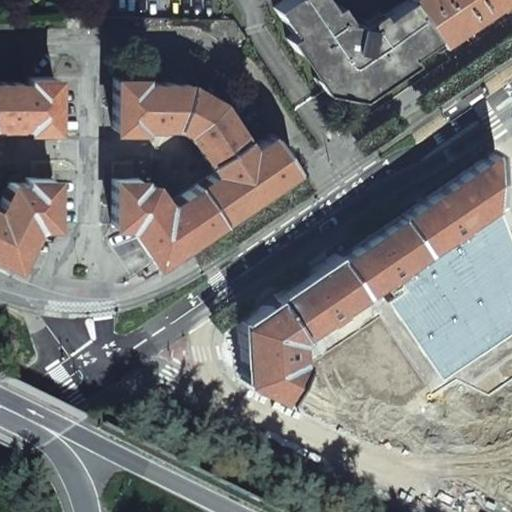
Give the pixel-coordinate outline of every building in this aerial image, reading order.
[(403,0),(367,25),(339,20),(330,7),(324,0),(283,0),(273,8),(318,73),(332,76),(334,63),(342,58),(352,60),(358,67),(355,80),(368,82),(434,38),(407,0),(403,0)] [(407,0),(434,38),(438,44),(489,8),(500,0),(407,0)] [(355,80),(358,67),(352,60),(342,58),(334,63),(332,76),(330,86),(353,90),(355,80)] [(0,259),(13,266),(34,224),(51,225),(51,178),(24,178),(23,183),(8,183),(0,198),(0,123),(26,123),(25,129),(52,129),(52,77),(25,77),(25,81),(0,81),(0,259)] [(127,226),(154,263),(189,239),(293,167),(270,132),(248,148),(216,101),(184,82),(139,82),(139,77),(112,77),(111,129),(138,129),(138,125),(172,125),(184,130),(214,172),(165,205),(150,183),(138,183),(138,178),(111,178),(110,225),(127,226)] [(242,324),(246,381),(287,401),(306,364),(294,358),(292,339),(378,280),(493,200),(494,150),(242,324)] [(511,244),(493,200),(378,280),(445,381),(511,335),(511,244)]
